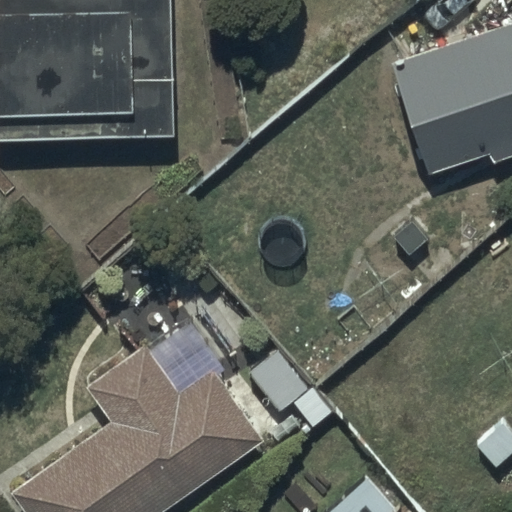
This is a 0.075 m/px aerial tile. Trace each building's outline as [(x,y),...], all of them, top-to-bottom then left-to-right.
[(166,0),(0,0),(0,91),(1,126),(169,123),(166,0)] [(511,12),(390,53),(425,159),(487,138),(492,152),(511,144),(511,132),(511,131),(511,130),(511,12)] [(8,479),(31,511),(140,511),(260,428),(212,359),(176,384),(141,335),(84,375),(108,409),(8,479)] [(280,424),(282,423),(283,422),(284,422),(287,421),(289,420),(291,418),(293,417),(294,415),(296,413),(297,411),(298,409),(300,407),(300,405),(301,402),(301,400),(302,398),(302,395),(301,393),(301,390),(300,388),(300,386),(299,384),(297,381),(296,379),(294,378),(293,376),(291,374),(289,373),(287,372),(285,371),(282,370),(280,369),(278,369),(275,369),(273,369),(270,369),(268,369),(266,370),(263,371),(261,372),(259,373),(257,374),(255,376),(254,377),(252,379),(251,381),(249,383),(248,386),(247,388),(247,390),(246,393),(246,395),(246,397),(246,400),(247,402),(247,405),(248,407),(249,409),(250,411),(252,413),(253,415),(255,417),(257,418),(259,420),(261,421),(263,422),(265,423),(268,423),(270,424),(273,424),(275,424),(277,424),(280,424)] [(511,401),(476,433),(495,456),(511,441),(511,401)] [(404,511),(389,496),(372,511),(404,511)]
